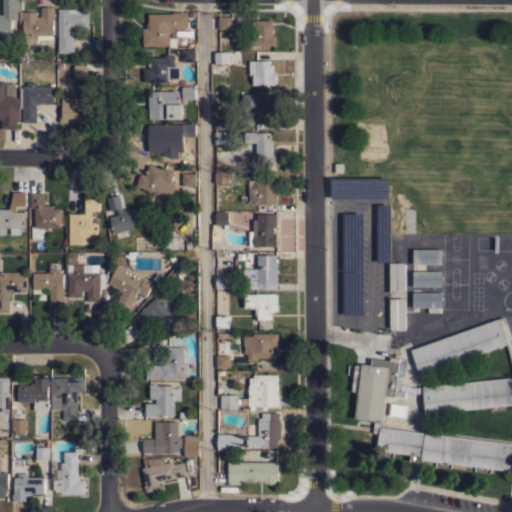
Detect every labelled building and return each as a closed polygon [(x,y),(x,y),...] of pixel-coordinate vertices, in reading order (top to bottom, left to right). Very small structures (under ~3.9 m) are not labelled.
[(3,0),(19,0),(19,10),(17,10),(17,19),(11,19),(11,42),(1,42),(1,35),(0,35),(0,14),(3,14),(3,0)] [(19,19),(19,11),(37,11),(37,17),(41,17),(41,7),(54,7),(54,20),(53,20),(53,39),(37,39),(37,44),(22,44),(23,19),(19,19)] [(89,9),(89,28),(75,28),(75,31),(74,31),(74,52),(58,52),(58,49),(57,49),(57,45),(58,45),(58,8),(89,9)] [(172,13),(172,12),(186,12),(186,13),(187,13),(188,28),(176,28),(176,37),(177,37),(177,47),(169,47),(169,45),(143,46),(142,28),(146,28),(146,22),(148,22),(148,14),(172,13)] [(232,16),(232,29),(218,29),(218,16),(232,16)] [(273,35),(276,35),(276,45),(272,45),(252,45),(252,21),(256,21),(256,20),(269,20),(269,19),(273,19),(273,35)] [(195,49),(195,61),(181,61),(181,49),(195,49)] [(214,52),(228,51),(228,63),(214,63),(214,52)] [(143,82),(143,68),(149,68),(149,57),(164,57),(164,54),(174,54),(174,65),(179,65),(179,80),(169,80),(169,81),(143,82)] [(270,60),(270,64),(272,64),(272,71),(275,71),(276,84),(253,85),(253,74),(249,74),(249,60),(270,60)] [(86,64),(87,79),(74,79),(74,64),(86,64)] [(0,81),(5,81),(5,96),(16,96),(16,97),(19,97),(19,121),(17,121),(17,128),(0,128),(1,119),(0,119),(0,81)] [(22,106),(21,106),(21,101),(22,101),(22,85),(27,85),(27,82),(37,82),(37,85),(49,85),(49,83),(54,83),(54,102),(40,102),(40,104),(36,104),(36,122),(22,122),(22,106)] [(194,86),(194,99),(182,99),(182,86),(194,86)] [(148,91),(178,90),(179,104),(182,104),(182,118),(149,119),(148,91)] [(277,94),(277,107),(271,107),(271,118),(256,118),(256,121),(242,121),(242,94),(277,94)] [(69,98),(68,95),(72,95),(72,98),(87,97),(87,122),(60,122),(60,115),(62,115),(61,98),(69,98)] [(214,116),(228,116),(228,128),(215,129),(214,116)] [(195,123),(195,136),(181,136),(181,123),(195,123)] [(178,157),(172,157),(173,152),(164,152),(164,156),(156,156),(156,152),(152,152),(152,124),(173,124),(173,136),(178,136),(178,157)] [(228,131),(228,144),(214,144),(214,131),(228,131)] [(252,153),(256,153),(256,150),(254,150),(254,146),(256,146),(256,142),(244,142),(244,132),(256,132),(270,132),(270,140),(273,140),(273,154),(276,154),(276,165),(270,165),(270,164),(252,164),(252,153)] [(163,170),(164,166),(174,170),(170,181),(175,183),(170,195),(160,192),(160,194),(141,187),(137,182),(140,174),(146,175),(149,164),(163,170)] [(229,171),(229,183),(214,183),(214,171),(229,171)] [(195,173),(195,185),(182,185),(182,173),(195,173)] [(248,180),(270,180),(270,184),(276,184),(276,203),(249,204),(248,180)] [(25,192),(25,205),(15,205),(15,212),(26,211),(26,218),(25,218),(25,227),(20,227),(20,234),(10,234),(10,227),(6,227),(6,234),(0,234),(0,208),(9,208),(13,192),(25,192)] [(44,192),(44,206),(46,206),(46,205),(52,205),(52,208),(60,208),(61,227),(48,227),(48,229),(44,229),(44,239),(31,239),(31,226),(34,226),(34,207),(30,207),(30,192),(44,192)] [(122,210),(136,206),(141,226),(114,233),(110,217),(117,215),(116,209),(110,210),(106,198),(119,195),(122,210)] [(69,213),(85,213),(85,198),(99,198),(99,211),(92,211),(92,222),(96,222),(96,232),(97,232),(97,243),(69,243),(69,213)] [(228,212),(228,224),(215,224),(215,212),(228,212)] [(276,227),(273,227),(273,233),(276,233),(276,246),(254,246),(249,246),(249,231),(253,231),(253,219),(257,219),(256,213),(276,213),(276,227)] [(413,249),(442,249),(442,264),(413,264),(413,249)] [(243,268),(257,268),(257,255),(277,255),(277,288),(243,289),(243,268)] [(153,282),(145,296),(137,292),(135,296),(136,296),(135,297),(136,298),(134,301),(133,300),(126,314),(114,307),(122,292),(119,290),(120,289),(108,283),(118,263),(153,282)] [(404,292),(389,292),(389,263),(404,263),(404,292)] [(68,292),(67,292),(67,290),(68,290),(68,272),(67,272),(67,264),(99,264),(99,272),(100,272),(100,273),(105,273),(105,282),(104,288),(99,288),(99,301),(87,301),(87,290),(82,290),(82,296),(68,296),(68,292)] [(33,299),(33,273),(49,273),(49,269),(59,269),(59,272),(63,272),(63,288),(64,288),(64,290),(65,290),(65,293),(63,293),(63,308),(50,308),(49,291),(46,291),(46,299),(33,299)] [(442,286),(412,286),(412,271),(442,271),(442,286)] [(0,272),(22,272),(22,275),(26,275),(26,292),(13,292),(13,293),(9,293),(9,311),(0,311),(0,272)] [(216,288),(215,275),(229,275),(229,288),(216,288)] [(142,310),(141,309),(143,307),(144,308),(157,296),(159,298),(166,292),(176,302),(169,308),(179,318),(167,330),(157,320),(156,321),(153,319),(140,331),(131,321),(142,310)] [(441,292),(441,307),(440,307),(440,312),(428,312),(428,308),(412,307),(412,292),(441,292)] [(277,293),(277,312),(272,312),(272,320),(257,320),(257,314),(255,314),(255,313),(254,313),(254,309),(251,309),(251,307),(243,308),(243,293),(277,293)] [(404,328),(389,328),(389,299),(404,298),(404,328)] [(229,315),(229,328),(215,328),(215,315),(229,315)] [(419,375),(410,349),(503,316),(511,339),(511,470),(421,459),(421,456),(418,455),(417,461),(410,460),(410,454),(379,450),(379,432),(373,431),(375,421),(354,418),(358,391),(352,391),(355,365),(361,365),(361,363),(370,364),(371,358),(389,360),(390,357),(399,358),(398,362),(405,363),(403,376),(401,376),(400,384),(407,386),(412,387),(422,387),(422,386),(511,377),(511,367),(507,344),(419,375)] [(278,333),(278,346),(272,346),(272,357),(257,357),(257,360),(247,360),(247,354),(244,354),(244,344),(243,344),(243,335),(253,335),(253,333),(278,333)] [(167,378),(167,380),(164,380),(164,378),(146,378),(146,364),(165,364),(165,360),(168,360),(168,346),(184,346),(184,363),(187,363),(187,359),(196,359),(196,363),(198,363),(198,376),(184,376),(184,378),(167,378)] [(230,355),(230,367),(216,367),(216,355),(230,355)] [(277,374),(278,384),(278,405),(267,406),(267,409),(249,410),(249,405),(248,405),(248,399),(240,399),(240,390),(248,390),(248,385),(249,385),(249,377),(253,377),(253,374),(277,374)] [(51,378),(61,377),(78,377),(77,376),(81,375),(81,377),(85,377),(85,391),(79,391),(79,395),(76,395),(77,419),(63,419),(63,409),(51,409),(51,378)] [(9,392),(10,392),(10,396),(9,396),(9,413),(6,413),(6,422),(0,422),(0,377),(9,377),(9,392)] [(18,384),(30,384),(30,383),(34,383),(34,378),(48,378),(48,380),(50,380),(50,384),(48,384),(48,386),(48,409),(34,409),(34,401),(17,401),(18,384)] [(173,415),(158,415),(145,415),(145,403),(155,403),(155,398),(150,398),(150,384),(152,384),(152,382),(155,382),(155,384),(158,384),(158,385),(173,385),(173,387),(180,387),(180,400),(173,400),(173,415)] [(220,394),(237,394),(237,409),(220,408),(220,394)] [(280,439),(277,439),(277,446),(260,446),(260,447),(246,447),(246,435),(258,435),(258,420),(259,420),(259,418),(261,418),(261,412),(278,412),(278,420),(280,420),(280,439)] [(12,431),(12,419),(26,418),(26,431),(12,431)] [(154,421),(178,421),(178,437),(181,437),(181,447),(178,447),(178,451),(162,451),(162,454),(155,454),(155,452),(143,452),(143,438),(155,438),(154,421)] [(198,434),(198,455),(184,455),(184,434),(198,434)] [(242,434),(242,449),(218,449),(217,434),(242,434)] [(49,459),(51,459),(51,466),(46,466),(46,459),(37,459),(37,462),(34,462),(34,454),(36,454),(36,446),(36,445),(40,445),(40,446),(49,446),(49,459)] [(53,489),(53,479),(51,479),(51,462),(63,462),(63,451),(75,451),(75,448),(81,448),(81,453),(77,453),(77,476),(79,476),(79,479),(85,479),(85,494),(82,494),(78,494),(61,494),(61,491),(56,491),(54,489),(53,489)] [(0,454),(1,454),(1,469),(0,469),(0,472),(8,472),(8,489),(6,489),(6,493),(5,493),(5,496),(3,496),(3,497),(0,497),(0,454)] [(165,463),(172,461),(173,464),(184,462),(187,475),(162,480),(163,482),(159,483),(160,488),(147,491),(146,487),(144,488),(144,485),(145,485),(142,468),(144,467),(143,458),(164,457),(165,463)] [(44,477),(44,493),(31,493),(31,495),(27,495),(27,500),(13,500),(13,498),(12,498),(12,494),(13,494),(13,492),(14,492),(14,474),(12,474),(12,459),(25,459),(24,465),(29,465),(29,477),(44,477)] [(278,462),(277,480),(278,480),(278,484),(268,484),(268,483),(260,483),(260,481),(243,481),(243,485),(228,485),(228,461),(278,462)]
